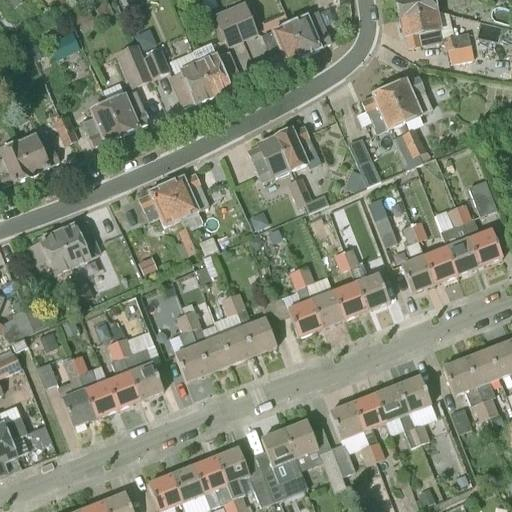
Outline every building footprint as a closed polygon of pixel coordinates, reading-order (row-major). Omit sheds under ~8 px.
[(436,14),(432,0),(394,0),(400,22),(436,14)] [(101,23),(114,18),(107,1),(94,6),(101,23)] [(228,13),(243,46),(258,39),(243,6),(228,13)] [(37,29),(46,18),(41,13),(31,24),(37,29)] [(229,52),(243,46),(228,13),(214,19),(229,52)] [(439,34),(441,34),(436,14),(400,22),(407,52),(441,44),(439,34)] [(290,26),(304,61),(321,53),(321,51),(331,46),(321,24),(325,23),(320,15),(308,20),(307,18),(290,26)] [(286,68),(304,61),(290,26),(269,35),(270,36),(262,40),(275,71),(285,67),(286,68)] [(49,48),(57,64),(79,53),(71,37),(49,48)] [(445,54),(460,50),(457,38),(442,42),(445,54)] [(38,39),(27,43),(32,53),(42,48),(38,39)] [(197,66),(213,100),(229,93),(241,88),(227,56),(218,60),(216,57),(215,58),(211,47),(193,55),(197,66)] [(136,50),(151,84),(169,76),(161,55),(160,55),(157,50),(140,58),(137,49),(136,50)] [(131,93),(151,84),(136,50),(117,58),(131,93)] [(195,108),(213,100),(197,66),(178,74),(180,77),(171,81),(184,112),(195,108)] [(389,91),(404,127),(422,119),(421,118),(433,113),(417,80),(406,85),(405,83),(389,91)] [(386,135),(404,127),(389,91),(371,99),(362,103),(376,137),(385,133),(386,135)] [(106,106),(121,141),(139,133),(138,131),(149,127),(138,103),(134,93),(106,106)] [(104,148),(121,141),(106,106),(87,114),(91,123),(82,127),(93,151),(103,147),(104,148)] [(59,139),(73,133),(67,120),(53,127),(59,139)] [(290,176),(297,173),(309,168),(304,157),(313,153),(302,129),(292,133),(291,132),(275,140),(290,176)] [(418,137),(415,131),(398,139),(403,150),(421,143),(418,137)] [(73,133),(59,139),(64,150),(78,144),(73,133)] [(16,146),(31,180),(48,172),(48,171),(58,167),(48,142),(39,146),(35,138),(16,146)] [(272,184),(290,176),(284,163),(275,140),(258,148),(247,153),(253,166),(252,166),(257,177),(267,173),(272,184)] [(380,184),(362,143),(349,148),(367,189),(380,184)] [(409,163),(426,155),(421,143),(403,150),(409,163)] [(13,188),(31,180),(16,146),(0,153),(0,159),(1,163),(0,163),(0,184),(2,190),(13,187),(13,188)] [(165,187),(181,223),(199,215),(208,211),(204,201),(193,177),(183,181),(182,180),(165,187)] [(287,186),(292,198),(304,192),(299,181),(294,183),(287,186)] [(480,220),(497,214),(485,184),(468,191),(480,220)] [(163,231),(181,223),(165,187),(148,195),(148,197),(139,201),(151,226),(160,222),(163,231)] [(303,207),(307,216),(329,206),(324,197),(309,203),(304,192),(292,198),(297,210),(303,207)] [(456,211),(463,227),(468,240),(479,270),(502,261),(490,231),(479,236),(474,222),(472,223),(465,207),(456,211)] [(453,231),(463,227),(456,211),(446,215),(453,231)] [(269,228),(263,215),(249,221),(255,234),(269,228)] [(384,251),(397,246),(387,220),(374,225),(384,251)] [(57,235),(73,272),(79,269),(91,264),(90,261),(100,257),(86,225),(75,230),(74,227),(57,235)] [(418,244),(427,241),(421,225),(411,228),(418,244)] [(412,297),(435,288),(424,258),(420,249),(418,244),(411,228),(402,232),(408,248),(405,250),(410,263),(400,267),(412,297)] [(182,247),(197,240),(192,229),(177,235),(182,247)] [(53,281),(73,272),(57,235),(38,243),(39,245),(30,250),(41,275),(49,271),(53,281)] [(212,239),(200,245),(202,252),(205,258),(218,252),(212,239)] [(262,250),(257,239),(247,243),(252,254),(262,250)] [(187,258),(202,252),(200,245),(197,240),(182,247),(187,258)] [(457,279),(479,270),(468,240),(458,244),(446,249),(457,279)] [(446,249),(433,254),(424,258),(435,288),(457,279),(446,249)] [(343,256),(349,272),(359,268),(353,252),(343,256)] [(340,276),(349,272),(343,256),(333,259),(340,276)] [(198,285),(210,281),(219,277),(212,258),(202,262),(205,270),(195,274),(198,285)] [(153,261),(140,266),(145,278),(158,272),(153,261)] [(356,289),(366,315),(390,306),(378,276),(367,280),(362,267),(359,268),(349,272),(354,285),(356,289)] [(298,273),(305,289),(314,286),(307,269),(298,273)] [(310,303),(305,289),(298,273),(288,277),(300,306),(287,312),(290,318),(299,341),(322,332),(310,303)] [(82,277),(76,279),(69,283),(74,294),(89,288),(83,276),(82,277)] [(344,323),(366,315),(356,289),(354,285),(345,289),(332,294),(344,323)] [(74,294),(79,306),(81,306),(94,300),(89,288),(74,294)] [(172,291),(163,294),(166,302),(175,298),(172,291)] [(322,332),(344,323),(332,294),(310,303),(322,332)] [(239,296),(230,300),(236,316),(246,312),(239,296)] [(231,367),(253,359),(245,337),(241,329),(236,316),(230,300),(220,303),(227,320),(213,325),(219,338),(220,339),(220,340),(231,367)] [(140,303),(126,305),(129,320),(143,317),(140,303)] [(25,313),(35,335),(48,329),(38,307),(25,313)] [(184,317),(185,318),(193,314),(191,308),(182,311),(184,317)] [(8,347),(35,335),(25,313),(12,318),(13,322),(2,328),(0,327),(0,337),(3,339),(8,347)] [(195,313),(193,314),(185,318),(198,349),(199,348),(210,376),(231,367),(220,340),(220,339),(219,338),(206,343),(195,313)] [(185,385),(210,376),(199,348),(198,349),(185,318),(184,317),(176,321),(187,350),(174,356),(185,385)] [(276,350),(267,327),(264,320),(251,326),(241,329),(245,337),(253,359),(276,350)] [(67,344),(79,339),(72,324),(60,329),(67,344)] [(117,345),(140,403),(163,394),(146,352),(132,358),(131,357),(132,357),(126,341),(124,342),(120,330),(111,333),(115,345),(117,345)] [(61,350),(54,335),(41,341),(48,356),(61,350)] [(15,355),(27,350),(23,342),(12,347),(15,355)] [(511,348),(510,344),(487,353),(499,383),(509,379),(511,386),(511,348)] [(118,412),(140,403),(117,345),(115,345),(107,349),(114,364),(111,365),(116,379),(106,383),(118,412)] [(13,358),(11,352),(0,356),(0,381),(2,380),(21,373),(15,357),(13,358)] [(489,387),(499,383),(487,353),(465,362),(488,421),(490,420),(497,417),(492,403),(495,402),(489,387)] [(118,412),(106,383),(97,387),(92,373),(88,375),(82,359),(73,363),(96,421),(118,412)] [(479,425),(488,421),(465,362),(442,371),(454,401),(464,397),(470,411),(473,410),(479,425)] [(72,430),(96,421),(73,363),(62,367),(70,385),(57,390),(61,401),(72,430)] [(44,392),(57,386),(49,366),(36,372),(44,392)] [(396,389),(408,418),(431,409),(420,379),(396,389)] [(413,432),(408,418),(396,389),(374,398),(385,427),(398,422),(410,453),(420,449),(413,432)] [(351,407),(363,436),(385,427),(374,398),(351,407)] [(340,445),(363,436),(351,407),(328,416),(340,445)] [(457,438),(471,432),(463,412),(449,418),(457,438)] [(502,425),(499,418),(490,422),(493,429),(502,425)] [(0,447),(9,444),(26,437),(20,421),(3,428),(2,426),(0,427),(0,425),(0,447)] [(283,434),(295,463),(299,475),(321,467),(333,497),(345,492),(341,481),(330,453),(319,457),(318,454),(306,425),(283,434)] [(44,429),(32,434),(39,451),(51,446),(44,429)] [(413,432),(420,449),(429,445),(422,429),(413,432)] [(299,475),(295,463),(283,434),(260,443),(271,472),(273,476),(273,475),(278,487),(300,478),(299,475)] [(9,444),(0,447),(0,480),(11,476),(7,464),(16,461),(9,444)] [(377,446),(368,450),(374,467),(384,463),(377,446)] [(330,453),(341,481),(354,476),(343,448),(330,453)] [(364,471),(374,467),(368,450),(358,454),(364,471)] [(215,461),(236,511),(245,511),(241,501),(244,500),(239,486),(250,481),(238,452),(215,461)] [(223,511),(236,511),(215,461),(192,470),(204,500),(214,496),(220,509),(222,508),(223,511)] [(181,509),(204,500),(192,470),(170,479),(181,509)] [(262,480),(272,507),(284,502),(278,487),(273,475),(273,476),(262,480)] [(156,511),(172,511),(181,509),(170,479),(147,488),(156,511)] [(260,511),(272,507),(262,480),(249,485),(260,511)] [(435,506),(429,492),(417,497),(423,511),(435,506)] [(101,506),(103,511),(130,511),(125,497),(101,506)]
